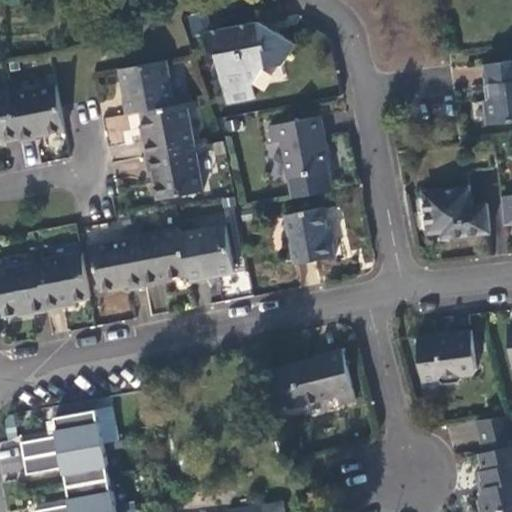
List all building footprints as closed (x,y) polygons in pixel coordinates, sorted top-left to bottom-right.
[(257,16),(201,26),(205,49),(212,48),(221,99),(247,94),(245,82),(256,64),(277,59),(290,41),(257,16)] [(511,55),(477,61),(480,80),(484,79),(485,91),(481,96),(484,113),(491,118),(511,115),(511,55)] [(122,95),(124,109),(139,106),(172,100),(171,94),(164,57),(119,65),(122,84),(123,83),(125,94),(122,95)] [(0,74),(2,85),(9,83),(7,76),(7,72),(0,74)] [(15,75),(7,76),(9,83),(9,87),(17,86),(15,75)] [(31,129),(61,123),(58,105),(53,80),(17,86),(9,87),(17,130),(18,134),(31,131),(31,129)] [(1,133),(17,130),(9,87),(9,83),(2,85),(0,84),(0,130),(1,133)] [(182,92),(171,94),(172,100),(182,99),(183,99),(182,92)] [(194,104),(193,97),(183,99),(182,99),(183,106),(194,104)] [(141,136),(143,151),(189,143),(183,106),(182,99),(172,100),(139,106),(144,135),(141,136)] [(315,112),(261,121),(264,139),(274,137),(281,173),(321,165),(315,131),(318,129),(315,112)] [(202,149),(200,141),(189,143),(190,151),(202,149)] [(190,151),(189,143),(143,151),(141,152),(144,168),(148,167),(152,195),(197,187),(190,151)] [(460,182),(418,187),(423,227),(437,225),(438,232),(482,226),(479,199),(463,201),(460,182)] [(317,203),(278,212),(289,260),(330,251),(326,234),(324,235),(317,203)] [(136,221),(130,222),(131,233),(138,232),(136,221)] [(123,223),(125,234),(131,233),(130,222),(123,223)] [(222,223),(176,231),(183,270),(185,278),(201,275),(200,272),(212,269),(213,271),(230,268),(222,223)] [(155,275),(183,270),(176,231),(176,225),(138,232),(131,233),(140,279),(140,282),(156,279),(155,275)] [(123,282),(140,279),(131,233),(125,234),(88,240),(96,284),(123,279),(123,282)] [(36,242),(30,243),(30,245),(32,255),(39,254),(36,242)] [(23,246),(25,259),(32,257),(32,255),(30,245),(23,246)] [(39,254),(32,255),(32,257),(40,302),(57,299),(56,295),(68,293),(84,291),(76,247),(39,254)] [(26,307),(41,304),(40,302),(32,257),(25,259),(0,262),(0,308),(25,305),(26,307)] [(511,318),(502,320),(508,375),(511,374),(511,318)] [(471,363),(466,324),(445,327),(441,333),(437,333),(430,329),(412,332),(419,375),(433,373),(439,377),(454,375),(459,370),(469,368),(471,363)] [(275,405),(330,390),(332,399),(348,395),(335,344),(320,348),(321,351),(266,365),(275,405)] [(115,511),(110,483),(109,483),(104,456),(105,456),(97,413),(96,413),(94,400),(53,408),(55,421),(54,422),(56,430),(49,431),(48,428),(19,433),(20,438),(23,458),(24,465),(54,460),(53,456),(60,455),(62,463),(63,463),(67,490),(66,490),(68,499),(61,500),(60,496),(31,502),(32,508),(32,511),(115,511)] [(511,448),(502,410),(471,415),(478,447),(473,449),(480,474),(477,477),(479,485),(473,495),(477,510),(495,505),(496,507),(503,506),(504,510),(511,508),(511,448)] [(279,511),(278,499),(259,501),(260,511),(279,511)] [(260,511),(259,501),(225,507),(226,511),(260,511)]
